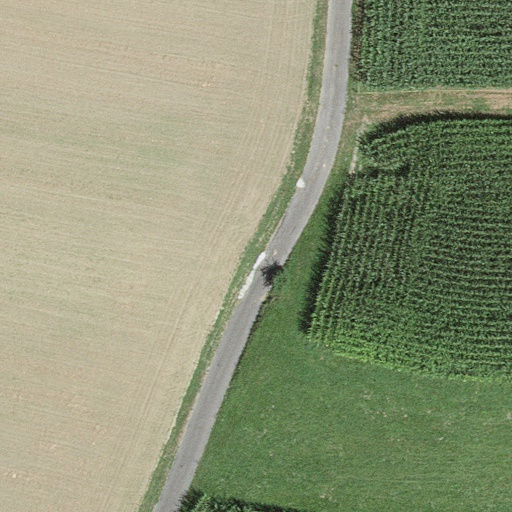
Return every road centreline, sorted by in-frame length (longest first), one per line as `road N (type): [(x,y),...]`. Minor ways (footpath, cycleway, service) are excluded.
road 1 (track): [(159,511),(268,263),(324,84),(337,0)]
road 2 (track): [(511,85),(324,84)]
